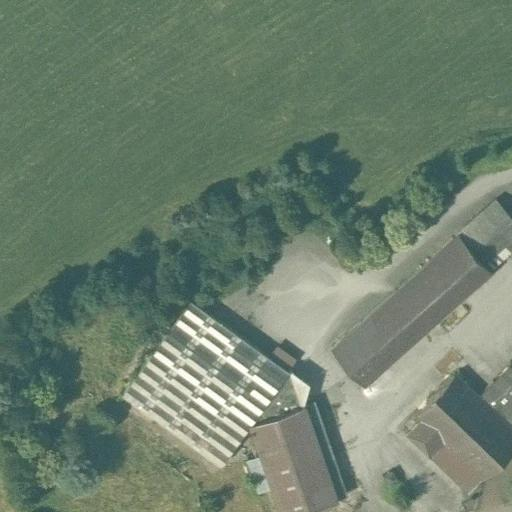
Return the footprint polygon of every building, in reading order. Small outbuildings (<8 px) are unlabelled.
[(467,224),(459,231),(333,345),(365,381),(493,266),(491,264),(511,245),(511,210),(497,194),(466,222),(467,224)] [(289,369),(190,298),(120,394),(221,467),(250,422),(303,405),(290,369),(289,369)] [(293,363),(297,350),(276,344),(273,357),(293,363)] [(511,375),(500,388),(492,380),(477,395),(454,372),(416,410),(422,416),(444,438),(454,447),(492,408),(503,419),(511,410),(511,375)] [(303,405),(250,422),(281,511),(298,511),(336,499),(303,404),(303,405)] [(492,408),(454,447),(483,475),(511,444),(511,427),(503,419),(492,408)] [(444,438),(422,416),(407,432),(429,453),(444,438)] [(444,438),(429,453),(468,491),(483,475),(454,447),(444,438)]
